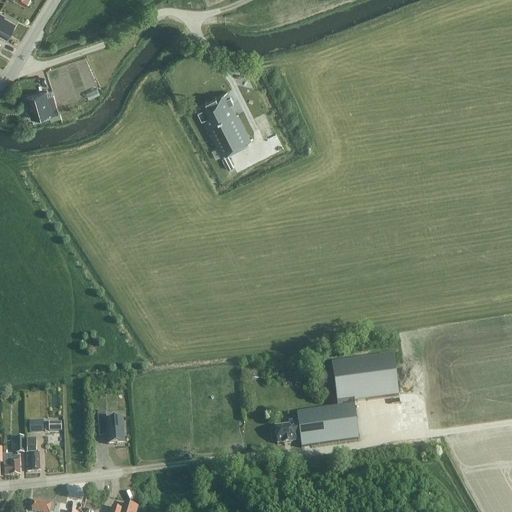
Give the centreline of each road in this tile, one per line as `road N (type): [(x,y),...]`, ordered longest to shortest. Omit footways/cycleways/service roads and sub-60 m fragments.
road 1 (residential): [(0,486),(404,439)]
road 2 (unclassified): [(17,62),(37,66),(118,39),(166,11),(205,14),(247,0)]
